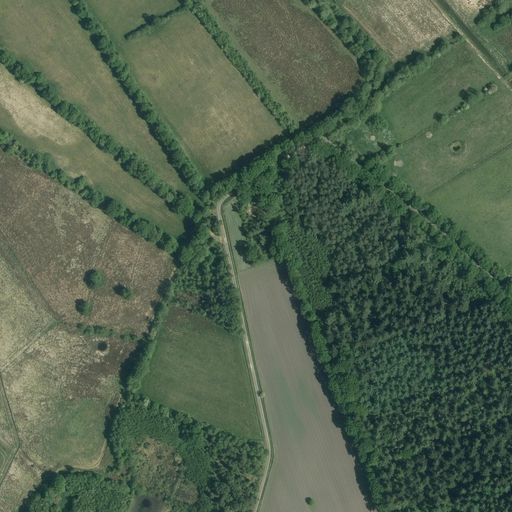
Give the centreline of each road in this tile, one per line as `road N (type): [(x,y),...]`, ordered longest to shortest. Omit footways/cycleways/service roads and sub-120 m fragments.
road 1 (track): [(322,136),(218,208),(268,445),(253,511)]
road 2 (track): [(511,299),(453,240),(322,136)]
road 3 (track): [(511,91),(431,0)]
